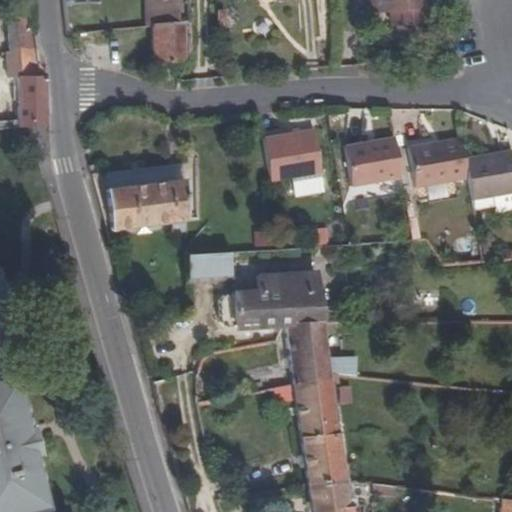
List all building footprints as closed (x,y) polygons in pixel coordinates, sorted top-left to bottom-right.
[(178,0),(147,0),(148,28),(152,27),(179,24),(178,0)] [(368,0),(370,14),(391,12),(392,26),(429,23),(427,3),(420,4),(419,0),(368,0)] [(37,50),(32,12),(6,14),(9,53),(37,50)] [(185,60),(185,23),(179,24),(152,27),(154,64),(157,63),(165,63),(173,63),(178,63),(180,63),(181,63),(181,62),(182,62),(183,62),(185,60)] [(17,77),(46,77),(45,73),(38,66),(37,50),(9,53),(5,53),(7,77),(17,77)] [(18,120),(18,128),(29,127),(50,125),(46,77),(17,77),(17,91),(18,120)] [(0,130),(18,128),(18,120),(0,121),(0,130)] [(321,173),(314,130),(261,139),(268,182),(321,173)] [(393,139),(344,147),(350,187),(400,178),(393,139)] [(415,188),(466,179),(463,158),(459,139),(408,148),(415,188)] [(511,149),(463,158),(466,179),(471,201),(492,198),(511,194),(511,149)] [(198,165),(104,176),(105,190),(185,180),(186,221),(200,219),(198,165)] [(186,221),(185,180),(105,190),(110,231),(171,223),(173,233),(187,231),(186,221)] [(495,214),(511,210),(511,194),(492,198),(495,214)] [(185,256),(186,284),(230,281),(230,253),(185,256)] [(313,322),(322,321),(315,273),(257,277),(257,292),(232,293),(232,295),(223,295),(218,300),(218,322),(222,327),(234,327),(234,328),(284,326),(292,326),(292,323),(313,322)] [(327,359),(322,321),(313,322),(292,323),(292,326),(284,326),(291,385),(330,380),(329,376),(327,359)] [(354,323),(340,323),(339,340),(354,341),(354,323)] [(327,359),(329,376),(337,376),(354,378),(355,357),(327,359)] [(12,374),(0,376),(0,511),(35,511),(43,510),(31,457),(34,456),(28,428),(25,429),(12,374)] [(330,383),(330,380),(291,385),(294,402),(306,485),(345,479),(330,383)] [(291,385),(272,389),(275,406),(294,402),(291,385)] [(306,485),(310,511),(353,511),(352,506),(355,506),(354,498),(348,499),(345,488),(345,480),(345,479),(306,485)] [(511,511),(511,502),(500,501),(499,511),(511,511)]
